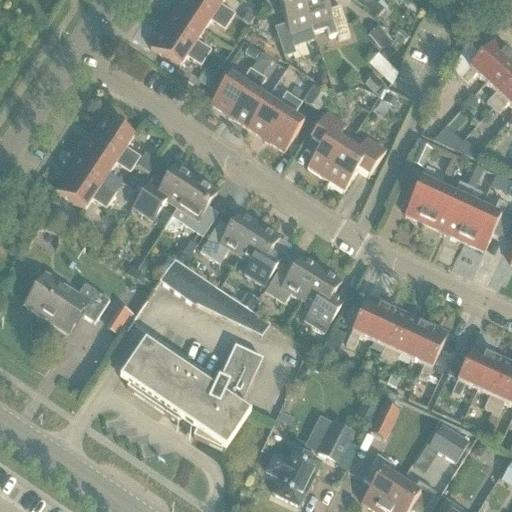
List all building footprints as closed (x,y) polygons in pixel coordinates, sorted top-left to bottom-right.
[(191,0),(183,0),(174,14),(203,34),(210,23),(224,33),(229,24),(191,0)] [(191,0),(229,24),(234,17),(220,8),(225,0),(191,0)] [(315,42),(313,35),(300,0),(280,0),(277,1),(285,26),(274,30),(283,60),(295,56),(293,49),(315,42)] [(300,0),(313,35),(326,31),(329,40),(336,37),(337,42),(349,38),(340,9),(328,12),(324,0),(300,0)] [(369,0),(352,0),(352,1),(375,21),(383,12),(369,0)] [(174,14),(162,33),(205,61),(210,53),(196,44),(203,34),(174,14)] [(392,44),(378,28),(367,37),(380,53),(392,44)] [(200,69),(205,61),(162,33),(150,51),(179,70),(186,59),(200,69)] [(485,86),(511,57),(495,42),(480,58),(468,47),(461,55),(452,74),(466,87),(475,77),(485,86)] [(366,62),(387,84),(397,75),(376,53),(366,62)] [(492,111),(511,88),(511,57),(485,86),(495,95),(486,105),(492,111)] [(210,107),(228,119),(256,76),(249,71),(240,86),(229,78),(210,107)] [(228,119),(247,131),(266,102),(256,96),(265,82),(256,76),(228,119)] [(383,86),(373,76),(363,87),(374,96),(383,86)] [(311,85),(300,78),(294,88),(304,95),(311,85)] [(329,97),(314,87),(303,104),(317,114),(329,97)] [(511,110),(511,88),(492,111),(498,116),(507,106),(511,110)] [(247,131),(265,143),(293,100),(285,95),(276,109),(266,102),(247,131)] [(293,100),(265,143),(283,155),(303,126),(292,119),(301,105),(293,100)] [(306,170),(325,182),(348,147),(338,140),(346,128),(326,116),(309,141),(320,149),(306,170)] [(91,139),(134,168),(139,160),(125,151),(132,140),(103,121),(91,139)] [(91,139),(79,157),(108,177),(115,166),(129,176),(134,168),(91,139)] [(358,153),(348,147),(325,182),(343,194),(357,173),(368,180),(385,154),(366,142),(358,153)] [(432,151),(419,145),(410,166),(423,171),(432,151)] [(160,157),(150,151),(142,162),(152,169),(160,157)] [(79,157),(67,176),(110,204),(115,196),(101,187),(108,177),(79,157)] [(164,204),(176,212),(196,182),(175,168),(163,186),(153,179),(132,212),(151,225),(164,204)] [(404,218),(424,227),(440,192),(428,186),(434,174),(426,170),(404,218)] [(105,212),(110,204),(67,176),(55,194),(84,213),(91,202),(105,212)] [(217,216),(207,209),(216,195),(196,182),(176,212),(170,220),(201,240),(217,216)] [(424,227),(444,236),(466,188),(459,185),(453,197),(440,192),(424,227)] [(444,236),(464,245),(480,210),(467,204),(473,192),(466,188),(444,236)] [(484,255),(506,207),(498,203),(492,216),(480,210),(464,245),(484,255)] [(227,254),(238,261),(259,228),(239,215),(226,236),(215,229),(199,255),(218,267),(227,254)] [(279,240),(259,228),(238,261),(249,268),(243,278),(262,290),(277,268),(266,261),(279,240)] [(289,297),(300,304),(321,272),(301,259),(288,279),(278,273),(263,295),(283,308),(289,297)] [(270,327),(174,263),(158,287),(194,311),(196,309),(261,341),(270,327)] [(341,284),(321,272),(300,304),(311,311),(303,325),(322,337),(339,311),(328,305),(341,284)] [(25,309),(67,336),(80,317),(94,326),(109,303),(84,287),(76,299),(45,278),(25,309)] [(371,344),(387,309),(367,300),(345,348),(353,351),(359,339),(371,344)] [(385,366),(407,318),(387,309),(371,344),(384,350),(378,363),(385,366)] [(411,363),(427,328),(407,318),(385,366),(393,369),(398,357),(411,363)] [(347,328),(338,324),(330,340),(325,352),(335,356),(340,344),(347,328)] [(447,337),(427,328),(411,363),(423,368),(417,381),(425,384),(447,337)] [(236,349),(235,351),(220,383),(219,382),(215,390),(206,384),(210,378),(158,343),(154,349),(145,343),(120,380),(129,386),(127,389),(179,425),(181,421),(185,424),(181,429),(189,434),(193,429),(196,432),(193,438),(221,451),(222,449),(226,452),(251,415),(241,409),(263,362),(236,349)] [(476,393),(493,358),(473,349),(451,396),(459,400),(464,388),(476,393)] [(491,415),(511,368),(511,366),(493,358),(476,393),(489,399),(483,411),(491,415)] [(84,363),(74,380),(81,384),(92,367),(84,363)] [(511,409),(511,368),(491,415),(498,418),(504,406),(511,409)] [(367,379),(370,373),(361,369),(358,375),(367,379)] [(381,443),(397,410),(382,403),(366,436),(381,443)] [(468,410),(452,404),(446,417),(463,423),(468,410)] [(338,467),(350,443),(353,436),(333,425),(317,456),(338,467)] [(428,449),(455,465),(468,445),(440,428),(428,449)] [(299,510),(321,465),(293,452),(287,464),(272,456),(263,476),(279,484),(273,497),(299,510)] [(360,506),(370,511),(382,511),(400,485),(389,478),(394,469),(377,457),(361,482),(371,489),(360,506)] [(0,478),(0,498),(17,480),(7,471),(0,478)] [(412,492),(400,485),(382,511),(424,511),(435,495),(417,483),(412,492)] [(462,511),(445,501),(437,511),(462,511)]
